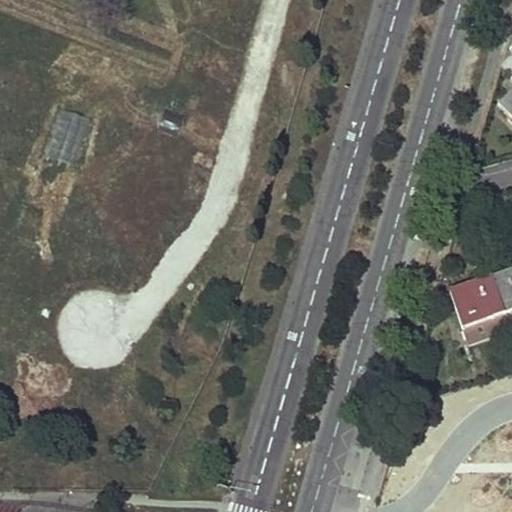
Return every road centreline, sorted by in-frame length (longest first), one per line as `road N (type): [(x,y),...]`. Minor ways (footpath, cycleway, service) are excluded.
road 1 (tertiary): [(407,0),(254,511)]
road 2 (tertiary): [(309,511),(451,0)]
road 3 (unknown): [(511,407),(483,415),(422,493),(395,511)]
